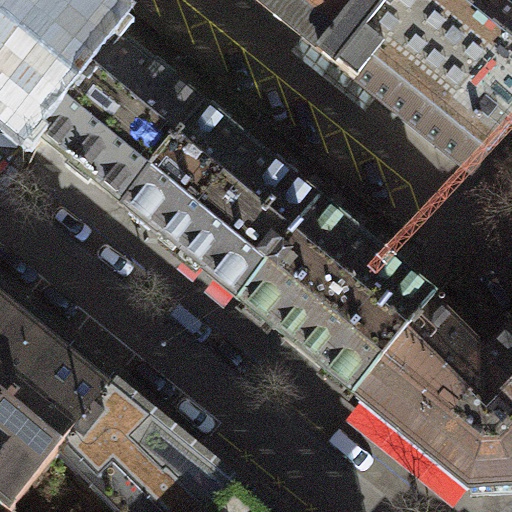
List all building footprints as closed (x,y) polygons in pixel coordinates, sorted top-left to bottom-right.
[(0,0),(0,107),(39,139),(117,44),(62,0),(0,0)] [(393,0),(252,0),(338,69),(393,0)] [(511,16),(492,0),(393,0),(338,69),(471,177),(506,134),(511,127),(511,16)] [(117,44),(39,139),(78,171),(125,209),(203,114),(117,44)] [(203,114),(125,209),(241,304),(319,209),(262,162),(203,114)] [(319,209),(241,304),(339,384),(357,399),(435,303),(418,289),(407,280),(319,209)] [(0,504),(9,511),(12,511),(58,456),(111,390),(11,309),(0,299),(0,504)] [(435,303),(357,399),(470,491),(511,488),(511,331),(511,330),(509,332),(511,335),(487,360),(435,308),(437,305),(435,303)] [(99,483),(128,511),(261,511),(239,494),(111,390),(58,456),(92,490),(99,483)]
